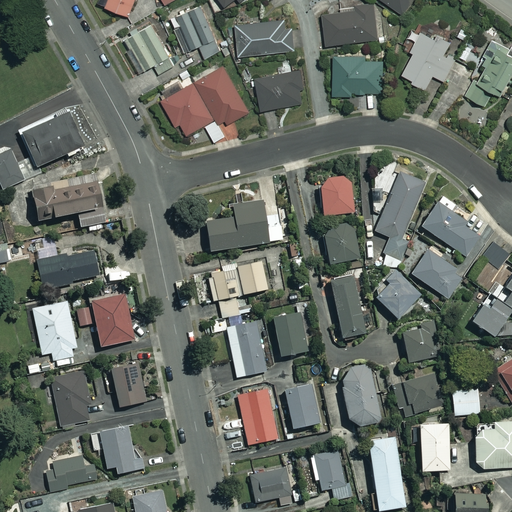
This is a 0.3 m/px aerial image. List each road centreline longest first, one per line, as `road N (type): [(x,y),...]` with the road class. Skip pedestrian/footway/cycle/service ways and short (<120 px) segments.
road 1 (residential): [(213,511),(147,183)]
road 2 (residential): [(327,136),(378,129),(419,136),(511,204)]
road 3 (residential): [(147,183),(116,105),(55,0)]
road 4 (residential): [(147,183),(327,136)]
road 5 (residential): [(327,136),(298,0)]
